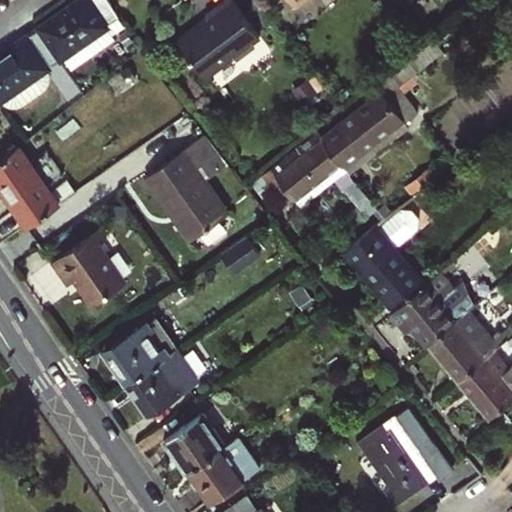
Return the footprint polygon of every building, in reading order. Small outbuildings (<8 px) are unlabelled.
[(121,17),(109,0),(79,0),(41,27),(41,28),(62,58),(67,55),(76,48),(84,59),(112,39),(104,29),(110,25),(121,17)] [(198,75),(229,54),(236,56),(248,47),(248,41),(258,35),(233,0),(220,0),(202,13),(207,20),(194,28),(192,25),(172,38),(198,75)] [(104,29),(112,39),(117,35),(110,25),(104,29)] [(29,35),(0,54),(0,96),(2,100),(62,58),(41,28),(30,36),(29,35)] [(408,121),(420,111),(401,87),(446,52),(436,40),(378,86),(383,93),(325,138),(343,161),(346,165),(405,118),(408,121)] [(76,48),(67,55),(75,66),(84,59),(76,48)] [(325,138),(269,181),(287,205),(343,161),(325,138)] [(148,178),(193,242),(232,215),(210,183),(227,171),(204,139),(148,178)] [(20,145),(0,161),(0,183),(28,225),(61,202),(20,145)] [(479,165),(470,152),(458,161),(426,186),(415,195),(387,217),(376,226),(348,247),(395,303),(421,282),(389,243),(397,236),(389,226),(393,223),(398,228),(479,165)] [(341,178),(348,188),(358,181),(351,171),(341,178)] [(54,186),(61,197),(77,188),(71,176),(54,186)] [(408,186),(415,195),(426,186),(419,177),(408,186)] [(358,181),(348,188),(370,218),(380,209),(358,181)] [(380,209),(370,218),(376,226),(387,217),(380,209)] [(109,236),(103,227),(54,260),(70,282),(77,278),(94,304),(129,280),(101,241),(109,236)] [(511,233),(495,248),(506,262),(511,257),(511,233)] [(225,255),(236,271),(262,253),(250,236),(225,255)] [(457,320),(426,282),(398,307),(430,344),(457,320)] [(457,320),(430,344),(459,380),(508,337),(506,334),(511,329),(503,320),(497,325),(494,321),(482,331),(467,312),(457,320)] [(106,352),(127,383),(168,355),(146,324),(106,352)] [(511,341),(508,337),(459,380),(491,417),(511,397),(511,385),(503,374),(511,367),(502,357),(511,347),(511,341)] [(168,355),(127,383),(147,413),(198,379),(177,348),(168,355)] [(188,471),(189,469),(226,444),(204,413),(166,439),(188,471)] [(397,415),(362,438),(393,483),(389,486),(398,500),(436,474),(440,481),(456,471),(438,445),(424,454),(397,415)] [(226,444),(189,469),(210,499),(255,469),(234,438),(226,444)] [(223,511),(259,511),(261,511),(249,494),(223,511)]
